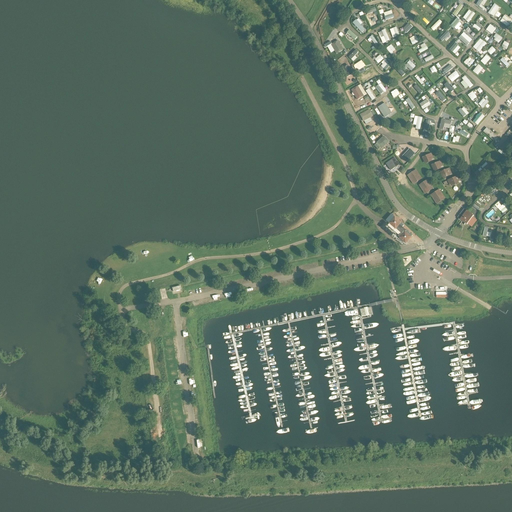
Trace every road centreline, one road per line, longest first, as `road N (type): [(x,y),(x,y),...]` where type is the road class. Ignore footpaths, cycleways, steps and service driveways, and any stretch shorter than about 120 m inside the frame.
road 1 (unclassified): [(437,233),(392,198),(286,0)]
road 2 (track): [(0,448),(60,471),(165,472)]
